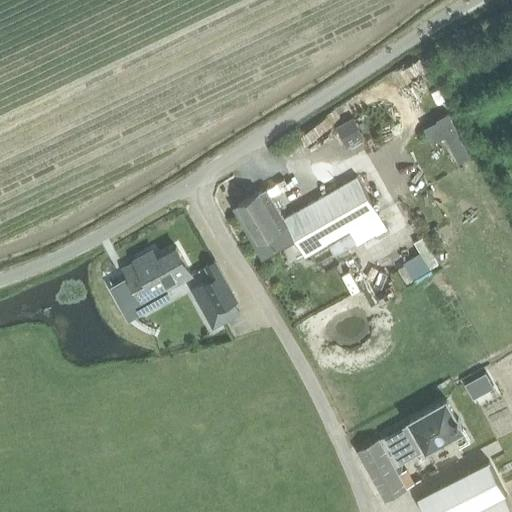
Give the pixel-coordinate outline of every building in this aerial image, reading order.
[(436,118),(437,120),(424,127),(431,141),(444,134),(458,160),(469,155),(448,113),(436,118)] [(353,114),(336,124),(347,143),(364,133),(353,114)] [(284,217),(267,187),(233,206),(254,242),(288,224),(305,255),(322,246),(351,230),(378,213),(356,176),(284,217)] [(139,295),(142,301),(191,275),(176,247),(157,257),(153,250),(135,260),(138,265),(126,271),(128,276),(116,282),(126,302),(139,295)] [(219,273),(190,289),(212,329),(223,323),(217,310),(236,300),(221,272),(219,273)] [(485,371),(464,382),(472,397),(493,385),(485,371)] [(406,418),(408,422),(357,450),(385,499),(406,488),(392,463),(402,457),(400,453),(419,442),(424,451),(465,429),(447,395),(406,418)] [(416,495),(425,511),(465,511),(505,492),(488,459),(416,495)] [(511,511),(511,507),(506,495),(471,511),(511,511)]
